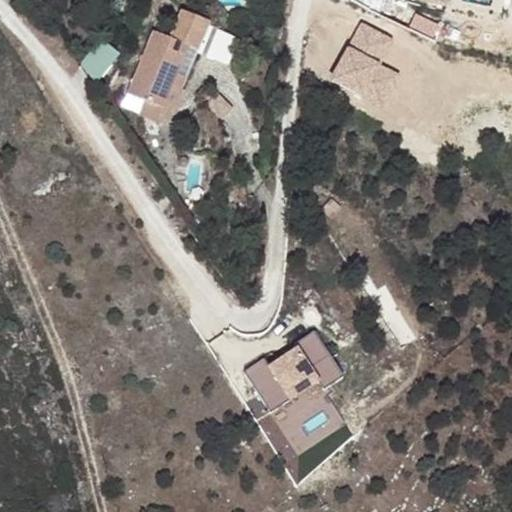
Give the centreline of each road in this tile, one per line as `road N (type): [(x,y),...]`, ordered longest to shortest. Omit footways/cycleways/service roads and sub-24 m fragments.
road 1 (residential): [(0,9),(210,309),(249,326),(268,305),(294,34),(305,0)]
road 2 (track): [(0,217),(103,511)]
